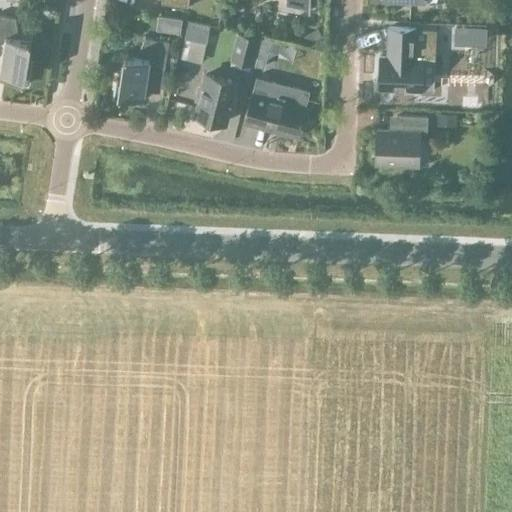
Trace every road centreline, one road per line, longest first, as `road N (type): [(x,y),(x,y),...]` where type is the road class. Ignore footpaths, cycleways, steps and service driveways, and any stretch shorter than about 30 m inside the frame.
road 1 (unclassified): [(511,258),(52,239)]
road 2 (residential): [(350,0),(344,165),(262,161),(67,120)]
road 3 (residential): [(67,120),(85,0)]
road 4 (unclassified): [(52,239),(67,120)]
